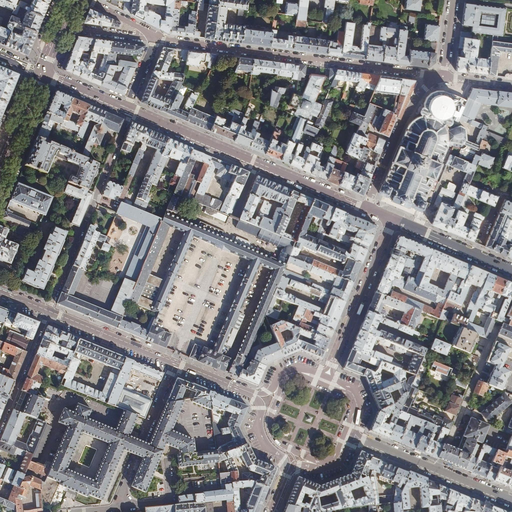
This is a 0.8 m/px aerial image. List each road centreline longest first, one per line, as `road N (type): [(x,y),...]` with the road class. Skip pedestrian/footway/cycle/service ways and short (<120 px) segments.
road 1 (residential): [(442,76),(156,38)]
road 2 (residential): [(48,311),(131,112)]
road 3 (residential): [(392,220),(324,381)]
road 4 (residential): [(442,76),(410,106),(364,209)]
road 5 (residential): [(122,504),(175,362)]
road 6 (primary): [(175,362),(48,311)]
road 7 (tertiary): [(131,112),(255,164)]
road 8 (tertiary): [(392,220),(511,270)]
road 9 (residential): [(0,426),(48,311)]
